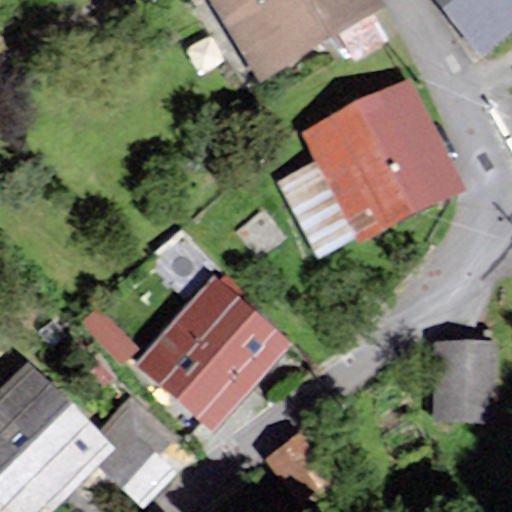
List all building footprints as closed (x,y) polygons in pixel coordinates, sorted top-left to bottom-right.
[(375,0),(216,0),(236,32),(261,71),(376,0),(375,0)] [(511,0),(453,0),(454,1),(486,40),(511,18),(511,0)] [(407,84),(314,130),(365,231),(384,221),(458,184),(407,84)] [(283,343),(218,286),(146,368),(177,396),(209,423),(283,343)] [(511,347),(440,350),(442,440),(511,438),(511,347)] [(42,511),(107,447),(30,372),(0,402),(0,511),(42,511)] [(155,429),(110,477),(147,511),(151,511),(195,466),(155,429)] [(310,437),(272,464),(306,511),(310,511),(346,486),(310,437)]
